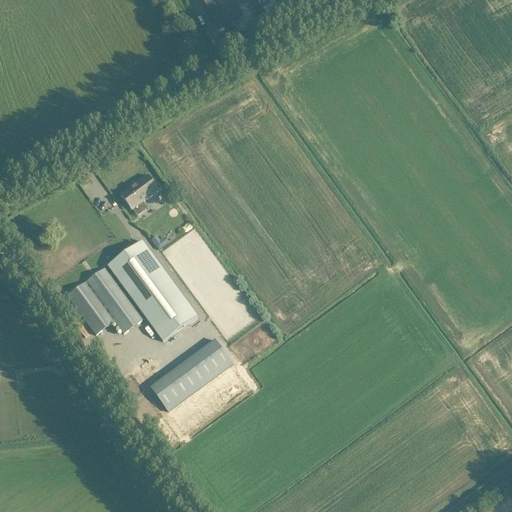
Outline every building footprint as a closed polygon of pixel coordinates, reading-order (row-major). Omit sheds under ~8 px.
[(243,15),(234,0),(201,0),(219,29),(243,15)] [(121,196),(132,211),(158,192),(147,177),(121,196)] [(157,237),(152,240),(159,250),(164,247),(157,237)] [(142,242),(108,267),(163,342),(198,317),(142,242)] [(105,270),(68,297),(96,336),(115,322),(124,335),(143,321),(105,270)] [(233,366),(215,341),(151,389),(168,413),(233,366)]
